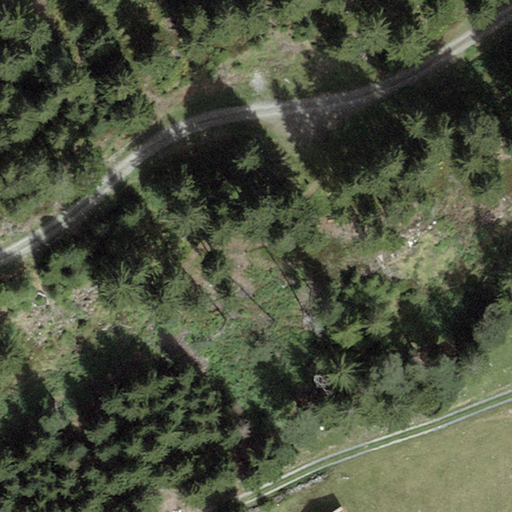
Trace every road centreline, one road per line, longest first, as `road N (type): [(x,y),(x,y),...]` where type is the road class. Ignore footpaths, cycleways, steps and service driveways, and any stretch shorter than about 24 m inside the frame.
road 1 (track): [(0,257),(176,132),(223,116),(344,100),(511,13)]
road 2 (track): [(511,386),(225,511)]
